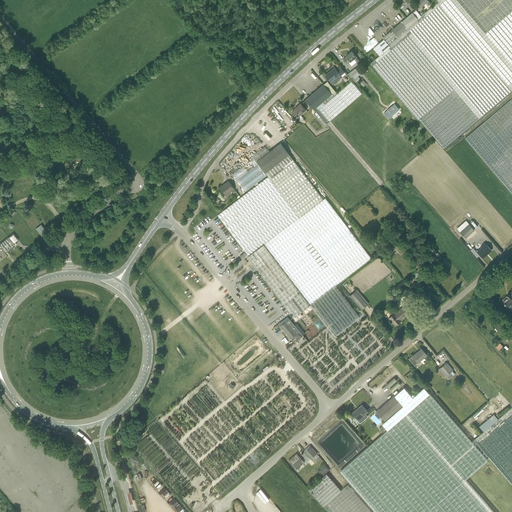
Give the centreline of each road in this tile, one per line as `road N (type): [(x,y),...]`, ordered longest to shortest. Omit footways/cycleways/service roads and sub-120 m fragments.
road 1 (unclassified): [(178,231),(214,164),(254,118),(390,0)]
road 2 (unclassified): [(60,241),(139,178),(0,17)]
road 3 (secondary): [(161,216),(247,112),(374,0)]
road 4 (unclassified): [(331,408),(511,253)]
road 5 (unclassified): [(331,408),(178,231)]
road 6 (unclassified): [(251,511),(240,490),(331,408)]
road 7 (secondary): [(108,417),(133,395),(146,365),(145,332),(130,302)]
